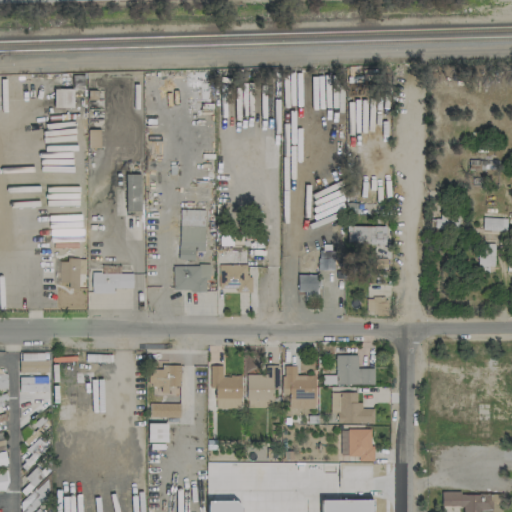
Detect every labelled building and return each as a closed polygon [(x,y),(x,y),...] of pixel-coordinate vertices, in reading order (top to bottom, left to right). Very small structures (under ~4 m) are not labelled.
[(72,88),(52,89),(52,107),(72,107),(72,88)] [(87,147),(99,147),(99,129),(87,129),(87,147)] [(124,174),(124,212),(140,211),(139,174),(124,174)] [(194,259),(194,250),(203,251),(204,210),(179,209),(177,259),(194,259)] [(457,216),(433,217),(434,229),(457,228),(457,216)] [(481,230),(505,231),(506,218),(482,217),(481,230)] [(346,244),(389,243),(389,225),(346,226),(346,244)] [(493,243),(477,243),(478,271),(487,270),(487,266),(494,266),(493,243)] [(337,270),(337,251),(318,251),(317,270),(337,270)] [(172,265),(172,290),(203,291),(204,265),(172,265)] [(218,288),(235,288),(235,292),(251,292),(250,275),(246,275),(246,265),(218,265),(218,288)] [(111,293),(111,288),(131,288),(132,273),(90,272),(90,293),(111,293)] [(296,293),(315,293),(316,275),(297,274),(296,293)] [(46,353),(18,353),(18,372),(46,372),(46,353)] [(356,355),(335,354),(334,375),(322,374),(321,384),(373,384),(373,367),(356,367),(356,355)] [(167,386),(178,386),(179,365),(146,364),(146,385),(160,385),(159,392),(166,393),(167,386)] [(240,375),(221,375),(221,365),(208,365),(208,387),(214,387),(214,408),(240,408),(240,375)] [(278,365),(263,365),(263,374),(246,374),(245,407),(272,408),(272,389),(277,389),(278,365)] [(282,394),(288,394),(288,409),(314,408),(314,374),(295,375),(295,365),(281,366),(282,394)] [(48,392),(47,375),(17,377),(18,394),(48,392)] [(373,423),(373,408),(358,408),(357,392),(329,392),(330,412),(336,412),(336,424),(373,423)] [(179,404),(148,403),(148,416),(178,417),(179,404)] [(147,442),(166,442),(166,423),(146,423),(147,442)] [(339,455),(358,455),(358,461),(371,461),(371,429),(340,428),(339,455)] [(318,489),(352,490),(352,479),(373,480),(373,465),(325,464),(325,473),(318,473),(318,489)] [(462,511),(500,511),(500,493),(441,493),(441,506),(462,506),(462,511)] [(371,511),(207,511),(207,501),(233,501),(239,506),(239,511),(320,511),(320,500),(371,500),(371,511)]
